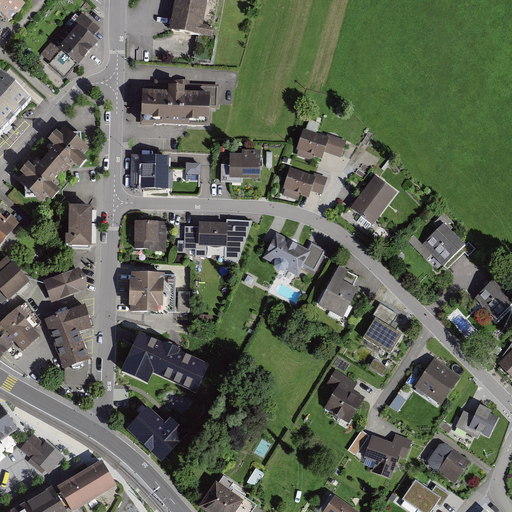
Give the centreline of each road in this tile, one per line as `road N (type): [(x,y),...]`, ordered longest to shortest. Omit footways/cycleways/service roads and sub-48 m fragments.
road 1 (residential): [(511,406),(389,278),(324,224),(263,206),(114,202)]
road 2 (residential): [(97,432),(107,401),(114,202)]
road 3 (residential): [(0,171),(72,95),(117,80)]
road 4 (unknown): [(421,315),(366,428)]
road 5 (residential): [(114,202),(117,80)]
